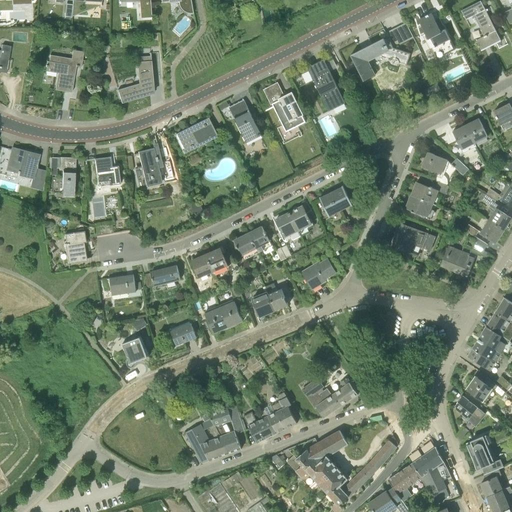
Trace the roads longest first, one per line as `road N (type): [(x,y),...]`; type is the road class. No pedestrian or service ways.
road 1 (tertiary): [(0,119),(65,135),(140,123),(390,0)]
road 2 (residential): [(83,442),(136,478),(171,482),(398,400)]
road 3 (residential): [(102,255),(151,251),(206,232),(394,139)]
road 4 (residential): [(83,442),(130,392),(163,372),(349,301)]
road 5 (residential): [(477,511),(438,405),(440,378),(466,320)]
road 6 (residential): [(349,301),(402,156),(394,139)]
road 7 (residential): [(347,511),(406,447),(398,400)]
road 8 (residential): [(394,139),(511,79)]
